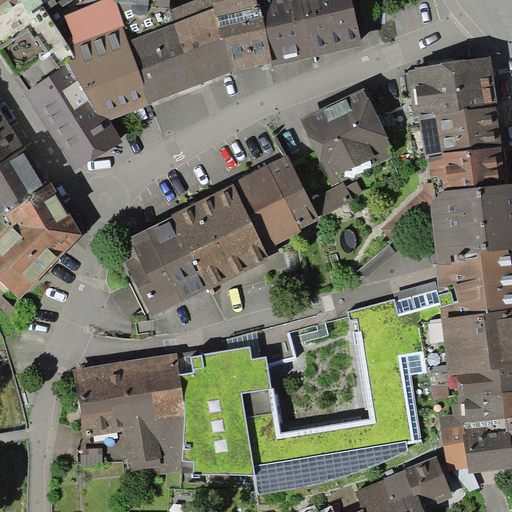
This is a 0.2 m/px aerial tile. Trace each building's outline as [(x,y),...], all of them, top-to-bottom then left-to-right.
[(0,58),(24,93),(69,63),(76,58),(55,23),(59,19),(65,16),(61,7),(56,0),(9,0),(0,6),(0,58)] [(76,58),(69,63),(24,93),(73,170),(121,143),(110,120),(148,105),(128,40),(122,27),(125,26),(117,2),(114,1),(113,0),(100,0),(65,16),(59,19),(72,45),(76,58)] [(71,0),(61,7),(65,16),(100,0),(71,0)] [(170,0),(113,0),(114,1),(117,2),(125,26),(122,27),(128,40),(175,23),(170,10),(169,6),(170,0)] [(148,105),(233,70),(226,38),(221,39),(212,0),(196,0),(170,10),(175,23),(128,40),(148,105)] [(233,70),(272,61),(257,0),(212,0),(221,39),(226,38),(233,70)] [(362,45),(352,0),(257,0),(272,61),(272,66),(362,45)] [(498,105),(491,56),(415,67),(415,69),(408,70),(409,73),(412,98),(414,117),(419,116),(419,115),(496,105),(498,105)] [(377,164),(393,157),(389,150),(393,148),(363,89),(300,120),(334,188),(343,183),(343,181),(377,164)] [(5,102),(0,105),(0,163),(32,143),(5,102)] [(442,154),(501,146),(496,105),(419,115),(419,116),(425,159),(427,158),(442,157),(442,154)] [(56,180),(32,143),(0,163),(0,216),(6,213),(52,183),(56,180)] [(427,158),(430,180),(438,179),(443,182),(443,192),(505,184),(501,146),(442,154),(442,157),(427,158)] [(288,155),(233,183),(267,249),(302,232),(301,228),(320,218),(288,155)] [(346,186),(343,183),(334,188),(314,199),(323,216),(364,193),(357,180),(346,186)] [(84,234),(52,183),(6,213),(12,224),(0,237),(0,279),(21,300),(84,234)] [(171,213),(173,217),(209,289),(271,259),(267,249),(233,183),(171,213)] [(435,199),(432,183),(424,184),(424,189),(381,229),(391,242),(431,205),(435,199)] [(435,199),(431,205),(438,266),(452,264),(451,255),(511,248),(511,183),(505,184),(443,192),(435,199)] [(209,289),(173,217),(117,245),(153,316),(209,289)] [(396,252),(389,244),(359,270),(366,278),(396,252)] [(452,264),(438,266),(436,266),(438,281),(440,306),(442,317),(511,309),(511,248),(451,255),(452,264)] [(177,352),(72,368),(83,438),(122,431),(127,464),(130,464),(132,470),(146,469),(147,476),(182,474),(182,459),(194,460),(194,473),(253,474),(255,492),(259,495),(279,492),(303,488),(324,483),(348,475),(375,467),(408,450),(407,444),(422,442),(411,374),(427,372),(416,312),(440,306),(438,281),(394,293),(395,300),(348,312),(350,321),(357,319),(374,420),(278,436),(266,356),(252,358),(250,347),(192,355),(178,357),(177,352)] [(511,368),(511,309),(442,317),(449,376),(456,375),(511,368)] [(511,390),(511,368),(456,375),(459,397),(511,390)] [(452,404),(453,413),(439,415),(441,429),(464,426),(464,423),(505,418),(511,417),(511,390),(459,397),(459,403),(452,404)] [(464,423),(464,426),(441,429),(447,470),(468,467),(469,474),(511,467),(511,446),(510,430),(507,430),(505,418),(464,423)] [(101,448),(80,448),(80,465),(101,465),(101,448)] [(385,479),(399,511),(424,511),(424,509),(454,497),(436,456),(406,468),(406,469),(385,478),(385,479)] [(363,509),(364,511),(399,511),(385,479),(356,492),(363,509)]
